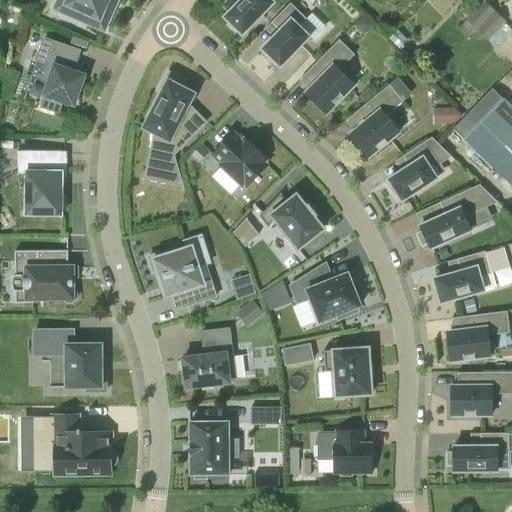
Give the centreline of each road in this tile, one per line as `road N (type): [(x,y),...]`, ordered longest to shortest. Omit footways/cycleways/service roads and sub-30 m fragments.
road 1 (residential): [(165,29),(305,159),(343,201),(371,250),(402,356),(402,511)]
road 2 (residential): [(165,29),(144,44),(111,104),(99,193),(113,267),(150,377),(145,511)]
